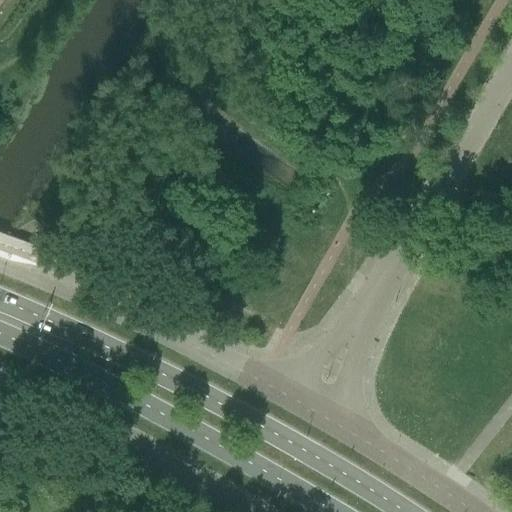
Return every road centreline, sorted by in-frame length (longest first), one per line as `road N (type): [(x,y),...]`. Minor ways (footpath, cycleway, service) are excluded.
road 1 (primary): [(400,511),(233,411),(0,301)]
road 2 (unclassified): [(312,408),(511,69)]
road 3 (primary): [(0,336),(331,511)]
road 4 (unclassified): [(312,408),(0,260)]
road 5 (unclassified): [(0,379),(266,511)]
road 6 (unclassified): [(472,511),(312,408)]
